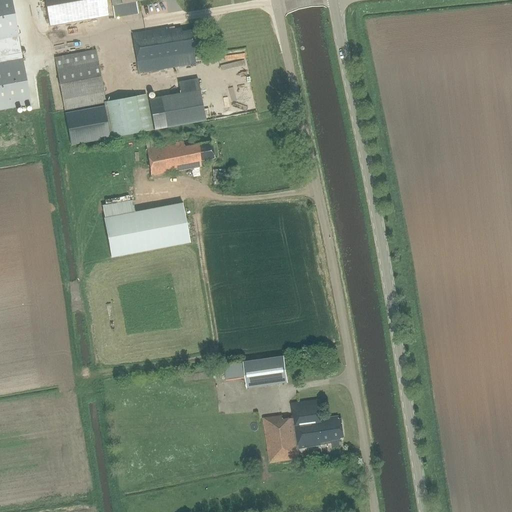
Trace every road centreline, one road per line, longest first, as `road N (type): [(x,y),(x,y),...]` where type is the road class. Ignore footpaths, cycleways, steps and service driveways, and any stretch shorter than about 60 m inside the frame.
road 1 (tertiary): [(421,511),(330,0)]
road 2 (unclassified): [(374,511),(278,4)]
